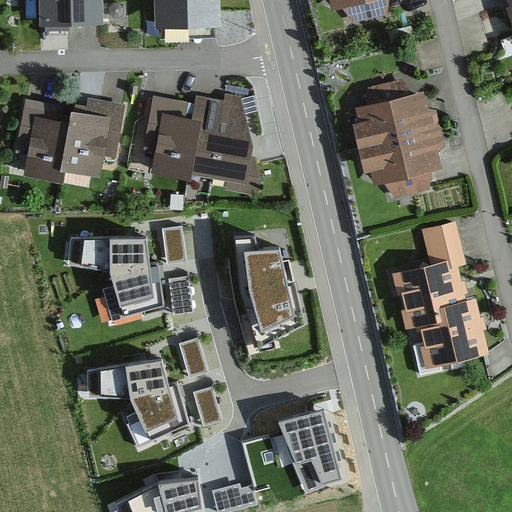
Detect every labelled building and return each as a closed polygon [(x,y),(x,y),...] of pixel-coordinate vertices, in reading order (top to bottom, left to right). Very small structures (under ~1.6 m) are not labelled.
[(109,0),(52,0),(53,21),(110,20),(109,0)] [(226,0),(170,0),(172,22),(228,18),(226,0)] [(322,0),(322,2),(329,0),(330,4),(332,14),(349,10),(352,24),(386,16),(383,2),(391,0),(322,0)] [(208,102),(194,174),(230,181),(229,188),(256,194),(260,176),(243,102),(227,99),(226,105),(208,102)] [(194,174),(208,102),(200,100),(199,109),(155,100),(146,146),(162,149),(157,173),(186,179),(188,173),(194,174)] [(421,100),(361,114),(370,148),(429,134),(421,100)] [(72,122),(63,172),(97,178),(101,156),(113,158),(122,110),(91,105),(87,125),(72,122)] [(63,172),(72,122),(74,114),(29,106),(20,154),(34,157),(30,179),(61,184),(63,172)] [(429,134),(370,148),(378,183),(438,168),(429,134)] [(184,259),(182,225),(165,226),(167,260),(184,259)] [(410,328),(420,326),(443,321),(441,309),(465,304),(457,265),(463,264),(456,229),(431,234),(438,273),(401,280),(410,328)] [(286,295),(279,259),(256,260),(253,247),(237,247),(242,293),(259,351),(301,329),(294,294),(286,295)] [(110,280),(110,283),(150,274),(147,249),(85,248),(81,273),(110,280)] [(157,274),(150,274),(110,283),(122,318),(162,308),(157,274)] [(443,321),(420,326),(428,366),(485,355),(475,303),(465,304),(441,309),(443,321)] [(190,373),(208,368),(199,336),(181,341),(190,373)] [(130,401),(130,409),(170,396),(162,370),(100,379),(101,399),(130,401)] [(195,389),(204,422),(222,418),(213,384),(195,389)] [(170,396),(130,409),(148,444),(187,427),(177,393),(170,396)] [(339,479),(322,412),(281,424),(309,490),(339,479)] [(158,485),(115,507),(117,511),(186,511),(201,508),(197,481),(158,485)] [(238,486),(214,492),(219,511),(221,511),(256,503),(252,487),(239,490),(238,486)]
